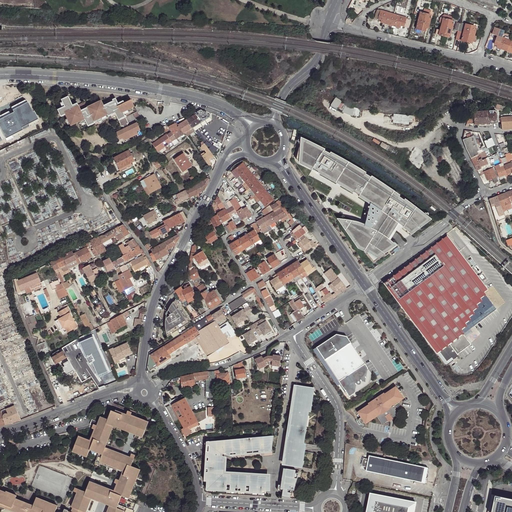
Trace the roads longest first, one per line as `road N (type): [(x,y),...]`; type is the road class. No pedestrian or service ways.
road 1 (tertiary): [(0,74),(150,87),(243,118)]
road 2 (residential): [(336,492),(339,414),(290,333)]
road 3 (residential): [(364,284),(480,194)]
road 4 (unclassified): [(84,161),(161,282)]
road 5 (residential): [(151,387),(224,366),(283,336)]
road 6 (residential): [(480,194),(457,140),(477,59)]
road 7 (tertiary): [(284,168),(364,284)]
road 8 (residential): [(60,411),(13,280)]
road 9 (tertiary): [(364,284),(443,395)]
road 10 (residential): [(223,164),(161,282)]
road 11 (residential): [(353,29),(477,59)]
